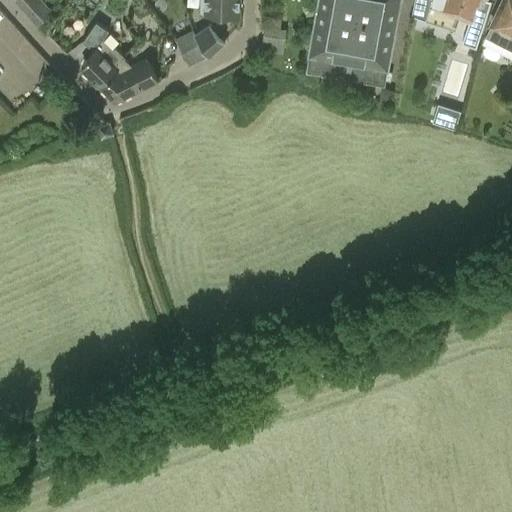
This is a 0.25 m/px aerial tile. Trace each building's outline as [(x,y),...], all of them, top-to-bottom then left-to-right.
[(43,0),(15,0),(15,1),(37,25),(53,10),(43,0)] [(238,12),(238,0),(206,0),(206,11),(238,12)] [(389,67),(400,0),(318,0),(309,53),(310,53),(307,69),(385,83),(388,67),(389,67)] [(414,0),(411,16),(426,21),(432,1),(431,1),(431,0),(414,0)] [(431,0),(431,1),(432,1),(462,10),(461,13),(470,16),(463,40),(478,45),(491,1),(489,0),(431,0)] [(511,0),(501,0),(491,21),(511,31),(511,0)] [(82,65),(102,85),(119,67),(116,64),(125,54),(126,55),(127,54),(116,44),(114,46),(104,36),(110,27),(97,18),(83,38),(95,46),(82,65)] [(210,23),(196,33),(208,55),(226,41),(210,23)] [(283,54),(286,28),(266,26),(264,38),(263,38),(262,46),(261,46),(260,51),(283,54)] [(209,56),(208,55),(196,33),(194,29),(176,37),(189,65),(209,56)] [(134,62),(126,55),(125,54),(116,64),(119,67),(102,85),(117,99),(160,77),(149,54),(134,62)] [(452,127),(457,109),(434,103),(429,121),(452,127)]
